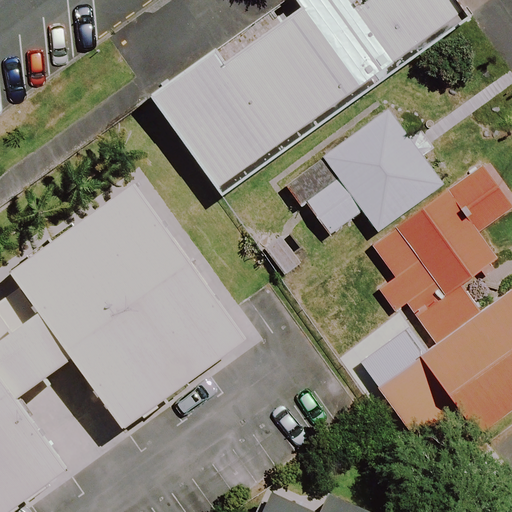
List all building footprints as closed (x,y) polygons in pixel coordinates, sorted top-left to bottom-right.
[(452,0),(286,0),(148,100),(220,199),(467,20),(452,0)] [(22,290),(74,362),(125,432),(249,343),(135,186),(11,275),(22,290)] [(348,189),(243,268),(280,318),(318,290),(333,309),(401,257),(348,189)] [(437,252),(329,337),(350,362),(337,373),(356,396),(368,387),(392,421),(434,389),(416,365),(458,334),(440,311),(467,290),(437,252)] [(0,378),(18,403),(74,362),(22,290),(0,305),(0,378)] [(511,353),(502,340),(434,389),(392,421),(377,432),(413,483),(433,511),(437,511),(511,457),(511,353)] [(18,403),(0,378),(0,511),(15,511),(69,474),(18,403)] [(365,414),(312,450),(356,511),(371,511),(413,483),(377,432),(365,414)]
